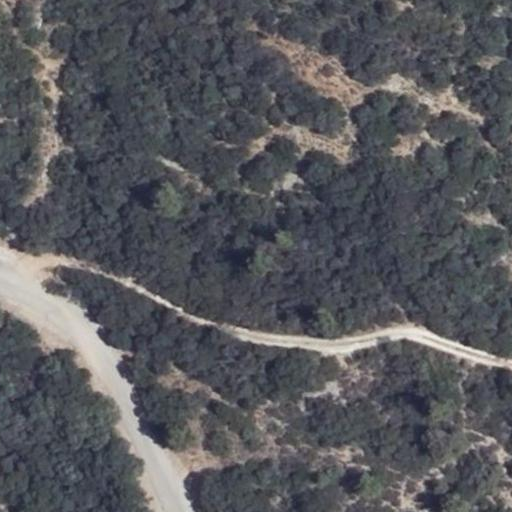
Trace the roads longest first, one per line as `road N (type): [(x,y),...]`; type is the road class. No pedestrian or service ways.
road 1 (track): [(29,286),(69,262),(178,308),(311,347),(425,335),(511,368)]
road 2 (track): [(184,511),(138,411),(88,329),(29,286),(0,277)]
